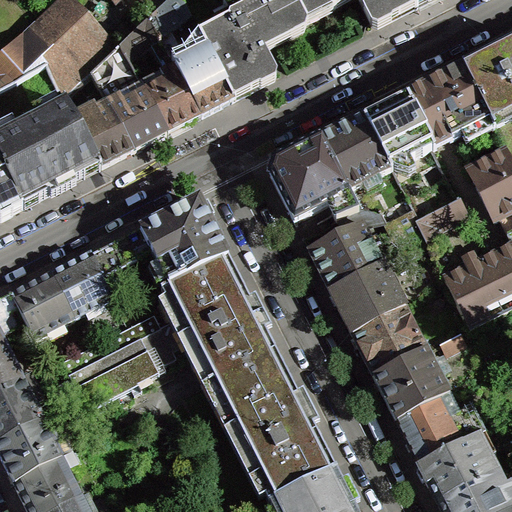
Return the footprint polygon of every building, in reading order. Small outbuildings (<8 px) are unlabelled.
[(142,0),(138,4),(153,19),(173,0),(142,0)] [(173,0),(153,19),(148,25),(159,43),(190,19),(180,0),(173,0)] [(226,0),(223,7),(231,22),(200,37),(208,55),(233,103),(259,90),(261,91),(275,84),(276,78),(264,54),(304,34),(307,25),(294,0),(226,0)] [(294,0),(307,25),(356,0),(357,0),(372,30),(378,31),(391,24),(392,22),(418,9),(412,0),(294,0)] [(435,0),(412,0),(418,9),(435,0)] [(46,70),(64,105),(92,78),(117,54),(72,5),(27,46),(47,69),(46,70)] [(158,63),(166,76),(141,89),(167,137),(178,131),(201,119),(165,53),(159,43),(148,25),(121,51),(129,67),(148,51),(155,63),(156,63),(158,63)] [(0,64),(0,91),(2,93),(46,70),(47,69),(27,46),(24,42),(0,64)] [(490,123),(506,155),(511,167),(511,44),(485,58),(463,70),(490,123)] [(177,46),(165,53),(201,119),(212,114),(233,103),(208,55),(188,65),(177,46)] [(145,148),(167,137),(141,89),(129,67),(121,51),(117,54),(92,78),(100,94),(134,154),(145,148)] [(490,123),(463,70),(433,85),(408,98),(435,151),(490,123)] [(111,166),(134,154),(100,94),(87,102),(93,111),(73,121),(101,171),(111,166)] [(435,151),(408,98),(381,111),(364,120),(391,173),(393,173),(399,185),(417,176),(414,171),(429,164),(427,162),(434,158),(432,153),(435,151)] [(64,105),(0,137),(0,167),(23,210),(46,198),(101,171),(73,121),(64,105)] [(391,173),(364,120),(335,134),(320,142),(348,195),(391,173)] [(274,165),(271,177),(280,195),(295,225),(349,198),(348,195),(320,142),(274,165)] [(494,225),(500,222),(511,216),(511,167),(506,155),(469,174),(494,225)] [(0,221),(23,210),(0,167),(0,221)] [(386,226),(413,213),(406,199),(379,213),(382,218),(386,226)] [(464,265),(452,242),(446,245),(440,232),(467,218),(463,211),(459,203),(419,224),(417,225),(428,247),(443,276),(464,265)] [(156,263),(169,290),(228,260),(207,218),(200,204),(141,234),(156,263)] [(344,237),(310,254),(319,271),(331,295),(383,269),(364,231),(385,226),(402,260),(428,247),(417,225),(419,224),(413,213),(386,226),(382,218),(361,211),(337,223),(344,237)] [(511,216),(500,222),(510,243),(511,248),(445,281),(470,332),(511,311),(511,216)] [(91,259),(106,288),(156,263),(141,234),(107,251),(91,259)] [(52,279),(74,324),(114,304),(106,288),(91,259),(65,272),(52,279)] [(162,294),(176,322),(189,347),(201,370),(268,337),(265,332),(271,329),(263,313),(255,299),(250,302),(228,259),(228,260),(169,290),(162,294)] [(383,269),(331,295),(340,313),(353,338),(405,312),(383,269)] [(27,328),(35,344),(74,324),(52,279),(29,291),(13,299),(27,328)] [(10,331),(12,335),(27,328),(13,299),(0,305),(0,395),(22,385),(0,341),(0,334),(3,334),(10,331)] [(405,312),(353,338),(360,353),(374,381),(427,354),(405,312)] [(76,391),(62,398),(74,422),(90,414),(93,419),(107,412),(104,407),(132,393),(134,398),(142,394),(135,382),(149,375),(152,381),(166,374),(163,368),(176,361),(173,355),(189,347),(176,322),(161,330),(154,318),(62,365),(76,391)] [(269,504),(269,505),(336,470),(313,426),(319,424),(310,406),(303,393),(298,396),(268,337),(201,370),(269,504)] [(461,337),(441,347),(447,359),(466,349),(461,337)] [(427,354),(374,381),(383,398),(398,427),(441,405),(440,403),(449,398),(427,354)] [(0,445),(42,424),(22,385),(0,395),(0,445)] [(474,442),(485,437),(472,410),(449,421),(441,405),(398,427),(407,445),(419,469),(474,442)] [(62,463),(42,424),(0,445),(0,458),(15,487),(62,463)] [(474,442),(419,469),(419,470),(428,486),(438,506),(498,475),(491,460),(496,458),(495,456),(484,462),(474,442)] [(22,501),(27,511),(62,511),(81,503),(62,463),(15,487),(22,501)] [(269,505),(272,511),(357,511),(355,506),(360,504),(356,495),(348,480),(343,483),(336,470),(269,505)] [(498,475),(438,506),(440,511),(509,511),(500,494),(511,488),(511,486),(506,489),(498,475)] [(86,511),(82,503),(81,503),(62,511),(86,511)]
